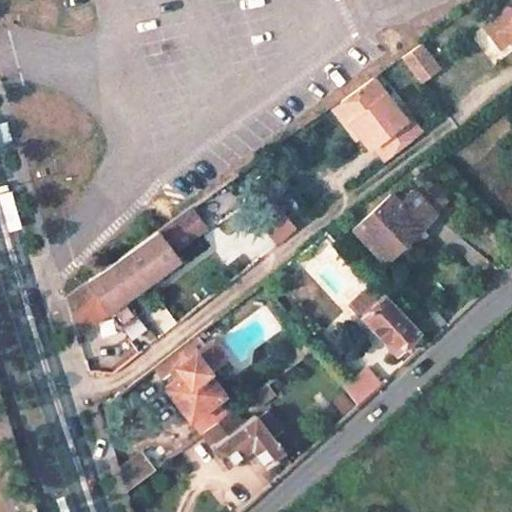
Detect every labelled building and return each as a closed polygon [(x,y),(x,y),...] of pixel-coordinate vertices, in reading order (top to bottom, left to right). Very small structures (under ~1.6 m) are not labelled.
[(511,4),(482,28),(498,47),(511,35),(511,4)] [(399,47),(415,72),(433,60),(417,35),(399,47)] [(373,142),(385,158),(421,132),(405,109),(401,111),(370,69),(330,98),(366,147),(373,142)] [(383,261),(435,217),(416,194),(401,207),(390,194),(352,226),(383,261)] [(66,297),(79,334),(181,258),(175,249),(213,217),(199,199),(144,240),(66,297)] [(250,215),(254,221),(224,238),(217,226),(205,233),(219,258),(240,246),(247,258),(294,231),(275,200),(250,215)] [(391,353),(416,331),(373,282),(348,305),(391,353)] [(165,385),(190,417),(223,392),(205,369),(221,356),(208,339),(200,344),(191,332),(151,363),(160,375),(176,363),(182,372),(165,385)] [(297,359),(311,348),(303,337),(289,348),(297,359)] [(349,400),(378,389),(369,367),(340,378),(349,400)] [(256,408),(273,394),(263,380),(245,394),(256,408)] [(263,465),(281,451),(264,429),(270,425),(262,415),(256,420),(249,411),(239,419),(231,409),(197,435),(222,467),(248,447),(263,465)] [(126,493),(157,470),(142,451),(119,468),(126,493)]
